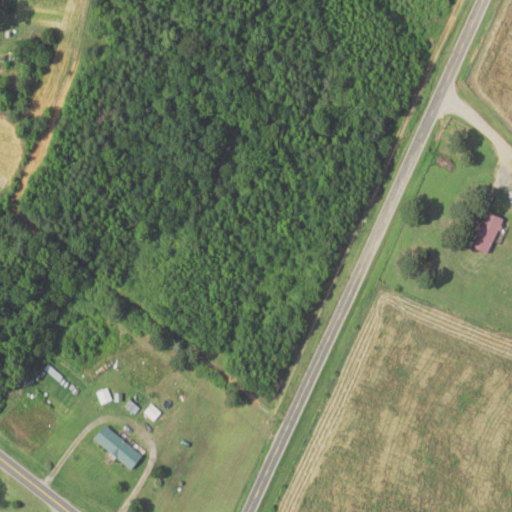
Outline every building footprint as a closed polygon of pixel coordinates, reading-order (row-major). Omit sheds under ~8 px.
[(484,253),(497,217),(480,211),(467,247),(484,253)] [(97,403),(109,399),(105,387),(93,391),(97,403)] [(120,406),(131,414),(136,407),(125,399),(120,406)] [(150,420),(158,411),(148,403),(140,411),(150,420)] [(87,442),(128,466),(137,451),(96,426),(87,442)]
